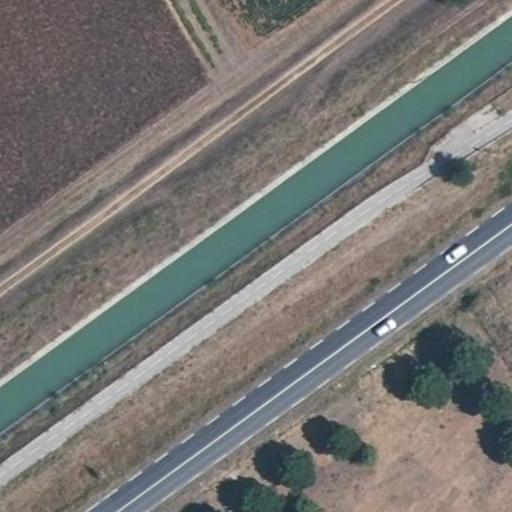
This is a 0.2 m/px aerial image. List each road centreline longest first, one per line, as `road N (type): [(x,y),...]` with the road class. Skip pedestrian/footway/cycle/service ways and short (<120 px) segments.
road 1 (track): [(0,291),(401,0)]
road 2 (secondary): [(511,221),(118,511)]
